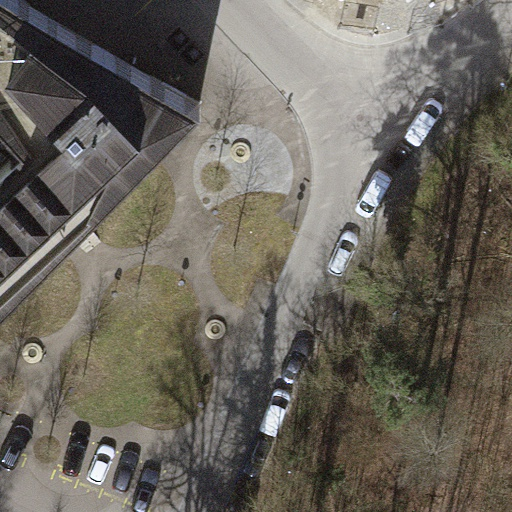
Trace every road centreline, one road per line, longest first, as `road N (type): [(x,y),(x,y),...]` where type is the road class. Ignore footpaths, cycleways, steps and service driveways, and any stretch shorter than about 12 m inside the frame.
road 1 (residential): [(209,511),(329,241),(390,127)]
road 2 (residential): [(390,127),(329,83),(242,0)]
road 3 (residential): [(511,5),(390,127)]
